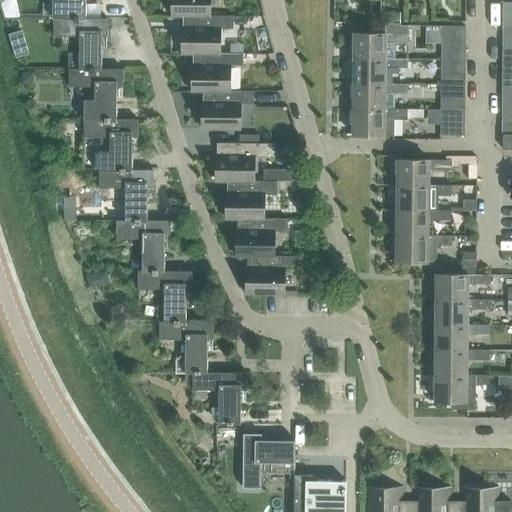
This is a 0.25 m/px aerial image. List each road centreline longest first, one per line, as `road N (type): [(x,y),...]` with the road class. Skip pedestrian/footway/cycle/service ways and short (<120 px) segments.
road 1 (residential): [(359,329),(273,329),(246,316),(226,280),(133,0)]
road 2 (residential): [(359,329),(272,0)]
road 3 (tertiary): [(130,511),(62,421),(0,273)]
road 4 (residential): [(511,438),(414,434),(385,414),(359,329)]
